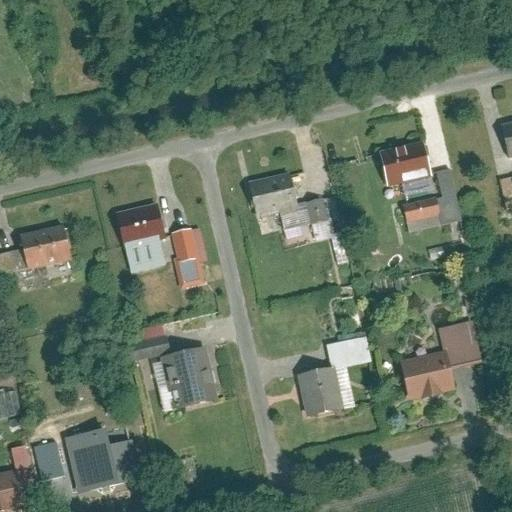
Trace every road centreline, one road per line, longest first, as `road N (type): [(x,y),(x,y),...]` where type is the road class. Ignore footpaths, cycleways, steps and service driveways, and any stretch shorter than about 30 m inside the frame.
road 1 (residential): [(198,145),(280,488)]
road 2 (residential): [(198,145),(511,70)]
road 3 (residential): [(511,433),(280,488)]
road 4 (residential): [(0,190),(198,145)]
